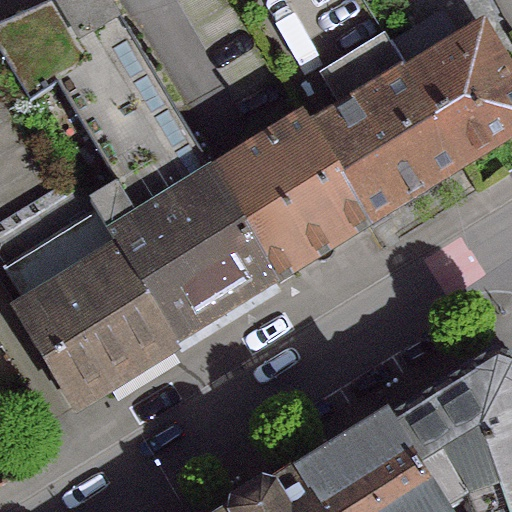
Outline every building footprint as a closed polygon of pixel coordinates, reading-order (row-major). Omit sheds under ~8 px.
[(172,345),(272,283),(207,177),(209,176),(103,0),(55,0),(0,24),(0,63),(25,104),(52,88),(112,188),(87,204),(172,345)] [(290,272),(386,212),(511,134),(511,89),(505,78),(477,33),(452,48),(434,18),(387,46),(383,39),(317,80),(337,112),(308,130),(301,119),(209,176),(207,177),(272,283),(290,272)] [(0,268),(0,271),(24,313),(16,318),(70,408),(172,345),(87,204),(85,205),(90,213),(0,268)] [(386,422),(441,511),(487,511),(511,503),(511,365),(490,358),(460,377),(460,378),(386,422)] [(441,511),(386,422),(293,481),(312,511),(441,511)] [(312,511),(293,481),(269,496),(268,493),(258,490),(230,507),(229,511),(312,511)] [(511,511),(511,503),(487,511),(511,511)]
